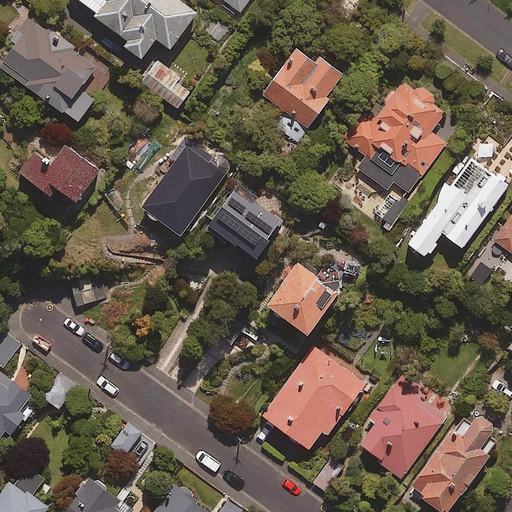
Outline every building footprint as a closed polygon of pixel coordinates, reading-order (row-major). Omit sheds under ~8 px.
[(83,0),(101,14),(99,16),(132,42),(129,47),(146,60),(162,40),(175,50),(203,15),(184,0),(83,0)] [(252,0),(226,0),(243,12),(252,0)] [(99,68),(30,18),(13,43),(17,46),(2,67),(80,123),(98,99),(84,89),(99,68)] [(319,63),(303,50),(267,95),(290,113),(280,127),(301,144),(335,101),(331,98),(348,76),(324,57),(319,63)] [(180,110),(193,93),(180,83),(183,79),(160,61),(144,82),(180,110)] [(426,87),(417,91),(404,81),(374,123),(365,117),(348,141),(373,159),(364,172),(390,191),(397,182),(412,193),(448,144),(433,133),(448,113),(434,103),(435,94),(426,87)] [(183,117),(164,104),(155,117),(174,129),(183,117)] [(228,172),(188,146),(170,173),(163,169),(151,187),(156,190),(143,210),(185,237),(228,172)] [(104,172),(69,147),(55,167),(35,153),(22,173),(56,197),(62,189),(81,203),(104,172)] [(511,187),(511,186),(468,155),(438,195),(442,198),(410,243),(431,258),(447,235),(468,249),(511,187)] [(288,221),(238,189),(212,230),(230,243),(232,239),(263,260),(288,221)] [(386,192),(373,211),(398,227),(410,208),(386,192)] [(509,252),(511,253),(511,217),(475,267),(490,278),(509,252)] [(322,278),(293,259),(281,278),(287,282),(270,307),(315,337),(351,282),(329,268),(322,278)] [(259,274),(239,260),(224,280),(245,295),(259,274)] [(105,298),(98,274),(73,282),(80,306),(105,298)] [(22,344),(0,328),(0,364),(5,368),(22,344)] [(367,387),(314,348),(265,416),(313,450),(326,432),(331,436),(367,387)] [(0,443),(9,433),(16,439),(43,404),(0,370),(0,443)] [(61,411),(78,385),(58,373),(42,398),(61,411)] [(420,388),(403,376),(372,419),(378,424),(361,447),(405,478),(449,417),(416,394),(420,388)] [(440,511),(453,511),(496,456),(493,454),(508,434),(475,408),(414,487),(429,498),(426,501),(440,511)] [(146,434),(129,421),(111,445),(128,458),(146,434)] [(343,468),(331,460),(314,483),(326,491),(343,468)] [(47,479),(30,466),(17,485),(12,481),(0,497),(0,511),(47,511),(51,508),(34,496),(47,479)] [(135,511),(136,511),(93,481),(71,511),(135,511)] [(210,511),(175,487),(158,511),(210,511)] [(243,511),(244,511),(230,502),(222,511),(243,511)]
